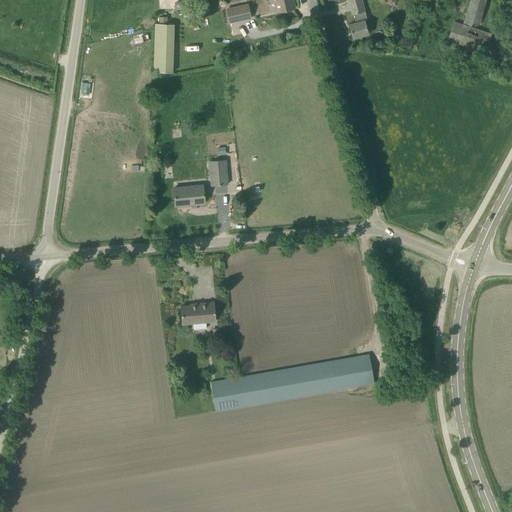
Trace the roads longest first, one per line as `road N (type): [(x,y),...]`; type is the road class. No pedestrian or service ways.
road 1 (unclassified): [(43,255),(378,231)]
road 2 (unclassified): [(43,255),(80,0)]
road 3 (primary): [(494,511),(463,427),(455,342),(472,265)]
road 4 (unclassified): [(378,231),(309,0)]
road 5 (unclassified): [(0,452),(43,255)]
